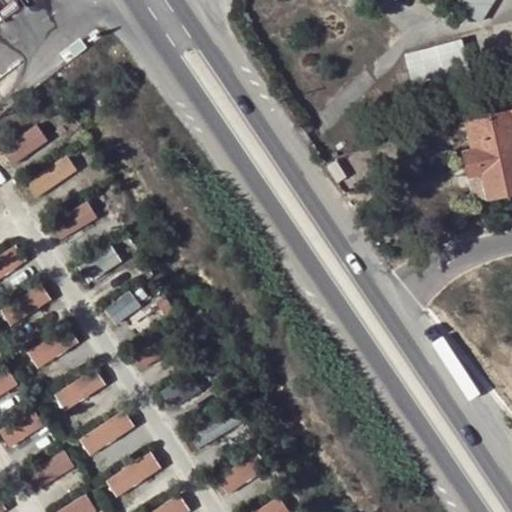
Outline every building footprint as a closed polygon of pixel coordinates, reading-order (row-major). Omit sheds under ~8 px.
[(493,0),(458,0),(456,4),(481,20),(493,0)] [(459,39),(406,54),(413,81),(431,76),(438,101),(420,106),(425,125),(479,110),(476,100),(495,95),(491,80),(472,86),(459,39)] [(467,152),(471,176),(484,173),(489,198),(511,192),(511,109),(467,122),(474,151),(467,152)] [(14,140),(26,157),(52,139),(40,122),(14,140)] [(68,153),(28,181),(40,198),(80,170),(68,153)] [(489,198),(484,173),(471,176),(476,200),(489,198)] [(0,252),(0,279),(27,258),(14,242),(0,252)] [(93,278),(124,258),(115,243),(83,263),(93,278)] [(132,289),(108,306),(119,321),(143,303),(132,289)] [(66,322),(30,351),(43,367),(79,338),(66,322)] [(137,348),(145,365),(162,357),(154,340),(137,348)] [(6,360),(0,365),(0,397),(22,379),(6,360)] [(199,375),(165,386),(171,403),(204,392),(199,375)] [(11,445),(46,426),(36,407),(1,426),(11,445)] [(77,438),(88,455),(138,426),(127,408),(77,438)] [(192,425),(199,442),(244,425),(237,408),(192,425)] [(41,487),(78,466),(68,447),(30,467),(41,487)] [(153,449),(109,478),(120,495),(165,466),(153,449)] [(252,455),(219,475),(229,493),(263,473),(252,455)] [(57,509),(58,511),(106,511),(94,489),(57,509)] [(281,491),(250,511),(290,511),(294,510),(281,491)] [(182,492),(150,511),(188,511),(193,509),(182,492)]
